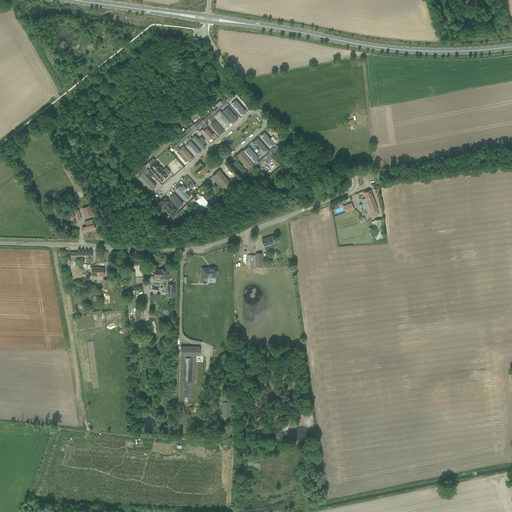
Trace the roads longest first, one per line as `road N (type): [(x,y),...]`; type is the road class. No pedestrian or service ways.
road 1 (unclassified): [(0,243),(198,248),(346,193),(354,187),(350,173),(268,121)]
road 2 (secondary): [(238,22),(379,48),(511,46)]
road 3 (residential): [(255,108),(197,159),(199,173),(268,121)]
